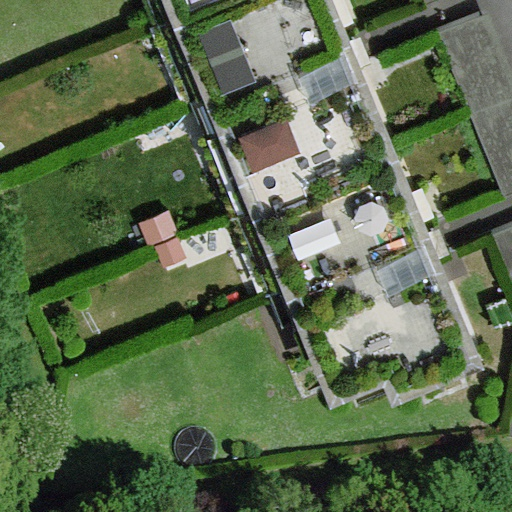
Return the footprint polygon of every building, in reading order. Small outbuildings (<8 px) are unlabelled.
[(166,0),(172,12),(200,0),(166,0)] [(347,34),(333,0),(200,0),(172,12),(205,92),(251,204),(392,143),(358,61),(347,34)] [(511,70),(486,8),(439,28),(473,109),(507,189),(511,186),(511,70)] [(427,226),(392,143),(251,204),(282,276),(299,317),(311,311),(337,376),(392,355),(401,376),(476,344),(437,252),(427,226)] [(511,221),(491,230),(511,280),(511,221)]
